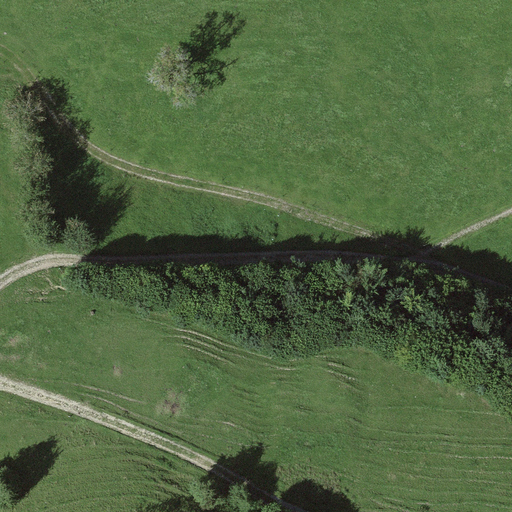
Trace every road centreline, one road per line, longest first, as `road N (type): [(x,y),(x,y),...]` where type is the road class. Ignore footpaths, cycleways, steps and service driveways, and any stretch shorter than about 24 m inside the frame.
road 1 (track): [(0,286),(79,258),(415,259),(511,219)]
road 2 (track): [(291,511),(224,474),(0,381)]
